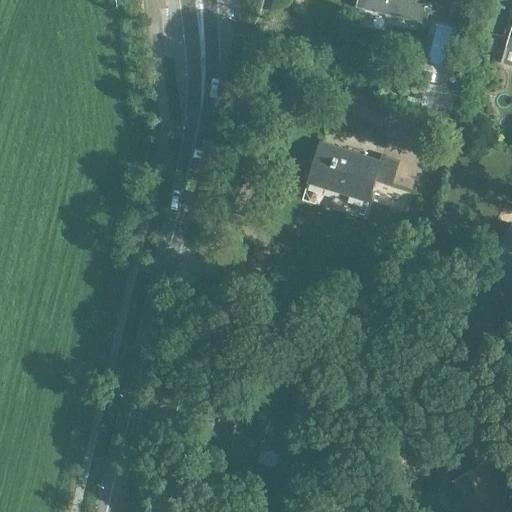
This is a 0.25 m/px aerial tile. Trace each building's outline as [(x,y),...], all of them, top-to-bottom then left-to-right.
[(357,0),(357,5),(426,21),(429,10),(439,12),(441,0),(357,0)] [(358,23),(389,27),(391,14),(360,9),(358,23)] [(511,24),(501,63),(511,66),(511,24)] [(307,183),(370,203),(376,182),(392,187),(399,161),(382,156),(381,162),(319,142),(307,183)] [(457,320),(481,333),(511,279),(511,276),(503,271),(511,255),(511,229),(502,224),(481,260),(487,263),(459,311),(462,313),(457,320)] [(233,435),(261,440),(261,442),(260,449),(282,454),(300,373),(292,371),(295,359),(273,354),(270,366),(268,366),(256,418),(238,414),(233,435)] [(451,443),(429,457),(457,504),(467,499),(474,511),(504,511),(509,509),(482,465),(469,473),(451,443)]
